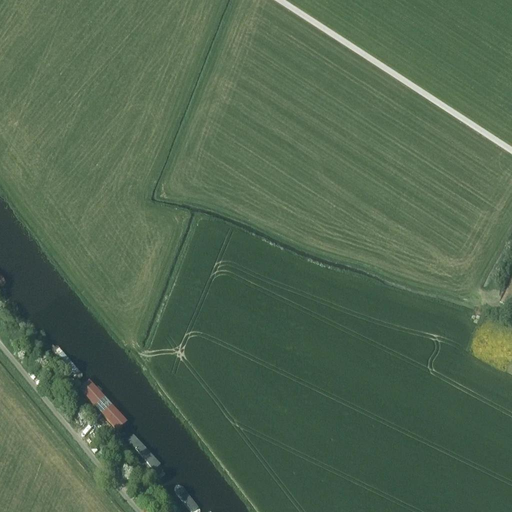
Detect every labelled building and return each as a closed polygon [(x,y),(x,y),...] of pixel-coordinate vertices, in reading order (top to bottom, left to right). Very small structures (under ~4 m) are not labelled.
[(57,346),(46,353),(72,386),(82,379),(57,346)] [(62,392),(57,385),(49,391),(54,398),(62,392)] [(124,427),(101,399),(92,406),(114,435),(124,427)] [(155,481),(163,474),(134,442),(126,449),(155,481)] [(171,493),(187,511),(199,511),(200,511),(178,487),(171,493)]
